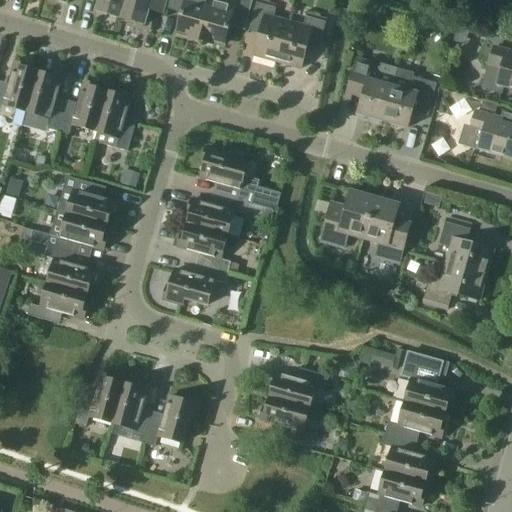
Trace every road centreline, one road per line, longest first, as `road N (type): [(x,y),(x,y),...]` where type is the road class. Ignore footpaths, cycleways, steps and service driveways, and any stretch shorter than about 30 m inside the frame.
road 1 (residential): [(207,480),(223,463),(226,379),(207,352),(141,334),(132,312),(187,76)]
road 2 (residential): [(511,191),(300,129),(187,76)]
road 3 (residential): [(187,76),(0,22)]
